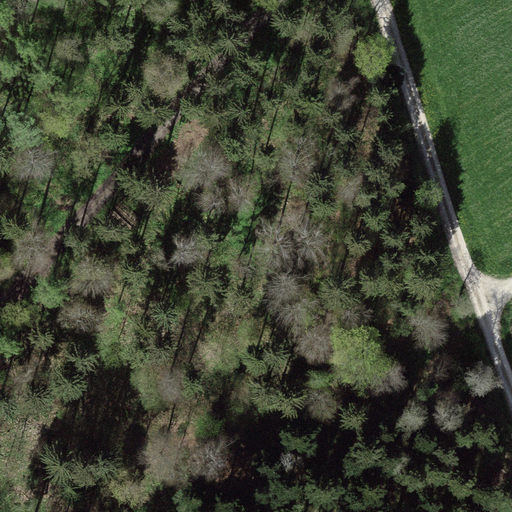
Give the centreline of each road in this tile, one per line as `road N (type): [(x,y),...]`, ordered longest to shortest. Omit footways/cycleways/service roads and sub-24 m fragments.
road 1 (track): [(0,310),(267,0)]
road 2 (track): [(394,0),(455,210),(511,365)]
